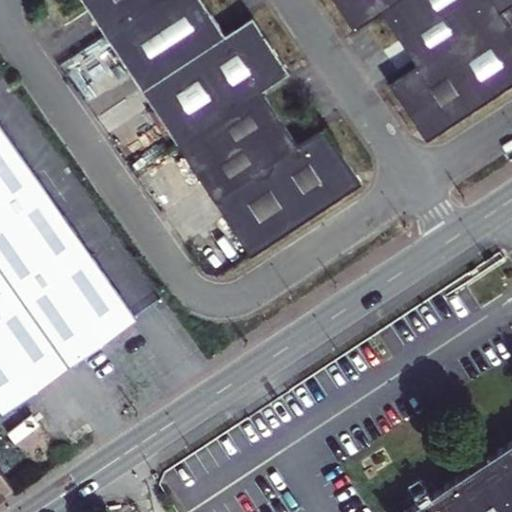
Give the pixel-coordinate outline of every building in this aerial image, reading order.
[(301,138),(263,82),(290,65),(250,5),(224,23),(208,0),(91,0),(253,251),(365,178),(327,121),(301,138)] [(511,0),(340,0),(355,22),(382,4),(418,59),(391,77),(429,135),(511,79),(511,0)] [(0,391),(7,402),(138,311),(0,103),(0,391)] [(511,511),(511,441),(404,511),(511,511)] [(0,489),(8,485),(17,479),(0,454),(0,489)]
